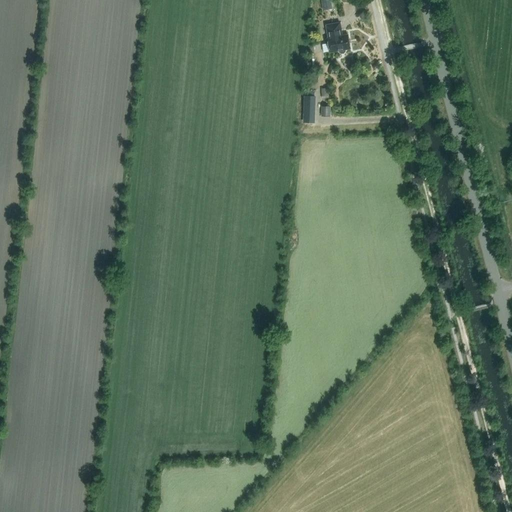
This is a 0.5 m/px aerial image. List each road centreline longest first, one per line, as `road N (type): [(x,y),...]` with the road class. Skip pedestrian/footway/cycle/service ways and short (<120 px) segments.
road 1 (track): [(509,511),(380,0)]
road 2 (tertiary): [(498,293),(424,0)]
